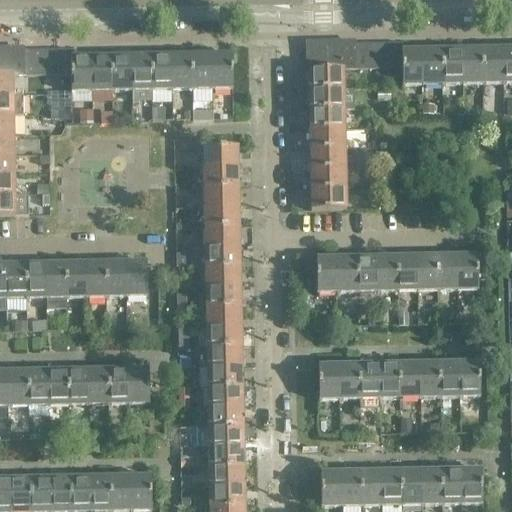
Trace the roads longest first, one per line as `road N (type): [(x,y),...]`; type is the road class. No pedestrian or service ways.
road 1 (residential): [(278,511),(273,241)]
road 2 (tertiary): [(0,13),(269,8)]
road 3 (residential): [(273,241),(269,8)]
road 4 (residential): [(273,241),(502,238)]
road 5 (residential): [(0,247),(172,246)]
road 6 (tertiary): [(511,4),(367,7)]
